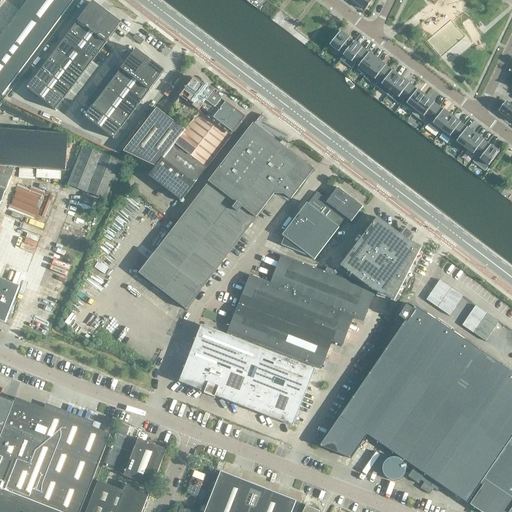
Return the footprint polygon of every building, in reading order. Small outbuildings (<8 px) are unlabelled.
[(28,0),(0,38),(0,93),(3,95),(74,0),(28,0)] [(373,1),(371,0),(351,0),(366,11),(373,1)] [(82,18),(78,22),(81,24),(92,33),(108,13),(96,4),(95,5),(93,8),(90,6),(90,7),(92,9),(84,20),(82,18)] [(108,13),(92,33),(104,42),(107,44),(110,39),(108,37),(116,27),(118,29),(119,28),(116,26),(119,23),(120,22),(108,13)] [(72,31),(71,31),(86,42),(92,33),(81,24),(74,33),(72,31)] [(64,41),(78,52),(86,42),(71,31),(71,32),(74,34),(67,43),(64,41)] [(350,39),(341,32),(330,46),(343,56),(354,42),(349,39),(350,39)] [(92,33),(86,42),(100,53),(98,51),(104,42),(92,33)] [(138,36),(134,40),(141,45),(144,41),(138,36)] [(57,50),(57,51),(71,61),(78,52),(64,41),(64,42),(66,44),(60,52),(57,50)] [(86,42),(78,52),(93,63),(93,62),(90,60),(97,52),(100,54),(100,53),(86,42)] [(340,60),(352,69),(353,69),(355,65),(366,51),(362,49),(363,48),(354,42),(343,56),(340,60)] [(50,60),(64,71),(71,61),(57,51),(56,51),(59,53),(53,62),(50,60)] [(369,54),(366,51),(355,65),(358,67),(357,69),(365,76),(378,60),(369,53),(369,54)] [(78,52),(71,61),(85,72),(86,72),(83,70),(90,61),(92,63),(93,63),(78,52)] [(125,65),(121,70),(124,72),(136,81),(151,61),(139,52),(138,53),(136,56),(134,54),(133,55),(136,57),(128,67),(125,65)] [(43,69),(42,70),(57,81),(64,71),(50,60),(49,61),(52,63),(45,71),(43,69)] [(363,78),(364,78),(376,87),(389,69),(386,67),(386,66),(378,60),(365,76),(363,78)] [(71,61),(64,71),(78,82),(79,81),(76,79),(82,71),(85,73),(85,72),(71,61)] [(151,61),(136,81),(147,90),(150,92),(154,87),(151,85),(159,74),(162,76),(162,75),(160,73),(162,71),(163,70),(151,61)] [(389,69),(376,87),(387,96),(401,78),(392,71),(389,69)] [(35,79),(49,90),(57,81),(42,70),(45,72),(38,81),(35,79)] [(64,71),(57,81),(71,91),(69,89),(75,80),(78,82),(64,71)] [(115,79),(114,79),(129,90),(136,81),(124,72),(117,81),(115,79)] [(404,102),(403,101),(413,88),(409,85),(410,84),(401,78),(387,96),(400,105),(401,106),(404,102)] [(28,88),(27,89),(42,100),(49,90),(35,79),(35,80),(37,82),(31,90),(28,88)] [(107,88),(107,89),(121,100),(129,90),(114,79),(114,80),(117,82),(110,90),(107,88)] [(180,97),(200,113),(213,95),(194,80),(180,97)] [(57,81),(49,90),(64,101),(61,99),(68,90),(71,92),(71,91),(57,81)] [(136,81),(129,90),(143,101),(143,100),(141,98),(147,90),(136,81)] [(413,88),(403,101),(404,102),(406,104),(405,106),(413,112),(414,113),(426,96),(417,90),(413,88)] [(100,98),(114,109),(121,100),(107,89),(109,91),(103,100),(100,98)] [(49,90),(42,100),(56,111),(57,110),(54,108),(61,99),(63,102),(64,101),(49,90)] [(129,90),(121,100),(136,110),(134,108),(140,99),(143,101),(129,90)] [(150,177),(166,189),(229,107),(213,95),(200,113),(185,132),(157,169),(150,177)] [(427,123),(439,107),(434,104),(435,103),(426,96),(414,113),(413,112),(412,114),(412,115),(426,125),(427,123)] [(180,97),(165,117),(185,132),(200,113),(180,97)] [(93,107),(93,108),(107,119),(114,109),(100,98),(99,99),(102,101),(96,109),(93,107)] [(121,100),(114,109),(129,120),(126,118),(133,109),(136,111),(136,110),(121,100)] [(511,106),(506,102),(499,112),(511,121),(511,106)] [(48,125),(2,105),(0,108),(0,109),(46,130),(48,125)] [(229,107),(166,189),(181,201),(245,119),(229,107)] [(427,123),(440,133),(452,116),(444,110),(443,110),(439,107),(427,123)] [(86,117),(85,118),(99,129),(107,119),(93,108),(92,108),(95,110),(88,119),(86,117)] [(114,109),(107,119),(121,130),(122,129),(119,127),(126,118),(128,121),(129,120),(114,109)] [(157,169),(185,132),(165,117),(156,110),(123,153),(139,161),(157,169)] [(452,116),(440,133),(452,142),(454,140),(453,140),(464,126),(461,124),(461,123),(452,116)] [(107,119),(99,129),(114,140),(114,139),(112,137),(118,128),(121,130),(107,119)] [(253,125),(246,135),(256,142),(263,132),(253,125)] [(454,140),(465,149),(476,134),(467,128),(464,126),(453,140),(454,140)] [(0,166),(15,168),(65,172),(67,148),(68,136),(46,134),(0,130),(0,166)] [(465,149),(477,157),(487,144),(484,141),(476,134),(465,149)] [(242,139),(180,220),(185,224),(189,219),(197,225),(255,149),(242,139)] [(487,144),(477,157),(489,166),(499,152),(491,146),(490,146),(487,144)] [(83,147),(68,185),(87,193),(103,154),(83,147)] [(270,153),(204,239),(226,256),(230,251),(232,252),(294,171),(270,153)] [(103,154),(87,193),(106,200),(122,162),(103,154)] [(0,205),(15,168),(0,166),(0,205)] [(306,256),(306,255),(314,261),(339,229),(338,228),(347,217),(353,221),(363,208),(338,189),(328,202),(317,194),(308,205),(307,204),(282,237),(284,238),(281,247),(306,256)] [(341,267),(374,291),(410,243),(400,236),(393,230),(377,219),(341,267)] [(416,246),(410,243),(374,291),(390,299),(395,302),(422,248),(416,246)] [(250,276),(227,336),(313,368),(314,366),(321,368),(332,340),(342,344),(353,316),(364,320),(374,292),(369,289),(331,275),(334,269),(327,267),(325,272),(281,256),(271,284),(250,276)] [(0,321),(5,323),(20,286),(0,278),(0,321)] [(427,300),(451,315),(464,294),(440,279),(427,300)] [(399,301),(393,298),(390,304),(396,307),(399,301)] [(476,305),(463,326),(487,340),(499,320),(476,305)] [(418,321),(346,417),(413,462),(481,362),(418,321)] [(504,329),(509,332),(511,328),(500,322),(497,326),(504,330),(504,329)] [(313,370),(313,368),(227,336),(201,326),(179,383),(187,386),(198,390),(258,413),(289,425),(292,426),(294,421),(306,390),(307,387),(314,370),(313,370)] [(511,435),(511,381),(441,486),(468,504),(481,484),(480,484),(511,435)] [(0,436),(13,402),(11,402),(12,399),(7,397),(6,400),(4,399),(4,398),(0,396),(0,436)] [(0,436),(0,456),(2,457),(0,462),(0,511),(80,511),(111,435),(92,428),(94,423),(46,404),(44,409),(17,398),(15,402),(14,402),(13,402),(0,436)] [(119,423),(103,467),(124,476),(152,487),(166,450),(138,440),(137,442),(126,438),(130,427),(119,423)] [(511,435),(480,484),(481,484),(483,486),(470,505),(480,511),(508,511),(511,506),(511,435)] [(387,478),(388,479),(389,480),(390,480),(391,480),(392,481),(393,481),(395,481),(396,481),(397,480),(398,480),(399,480),(400,479),(401,478),(402,478),(403,477),(404,476),(404,475),(405,474),(405,473),(405,472),(406,470),(406,469),(405,468),(405,467),(405,466),(405,465),(404,464),(403,463),(403,462),(402,461),(401,460),(400,460),(399,459),(398,459),(397,458),(395,458),(394,458),(393,458),(392,458),(391,459),(390,459),(389,459),(388,460),(387,461),(386,462),(385,462),(384,463),(384,464),(383,466),(383,467),(383,468),(383,469),(383,470),(383,471),(383,473),(383,474),(384,475),(385,476),(385,477),(386,478),(387,478)] [(437,491),(441,486),(415,468),(408,477),(419,484),(421,481),(425,483),(421,488),(430,495),(434,489),(437,491)] [(196,498),(193,504),(204,508),(206,502),(204,501),(213,479),(194,471),(186,493),(194,496),(193,497),(196,498)] [(220,472),(204,511),(291,511),(296,501),(220,472)] [(98,481),(85,511),(110,511),(112,508),(119,490),(98,481)] [(122,483),(119,490),(112,508),(122,511),(142,511),(146,501),(149,494),(122,483)]
